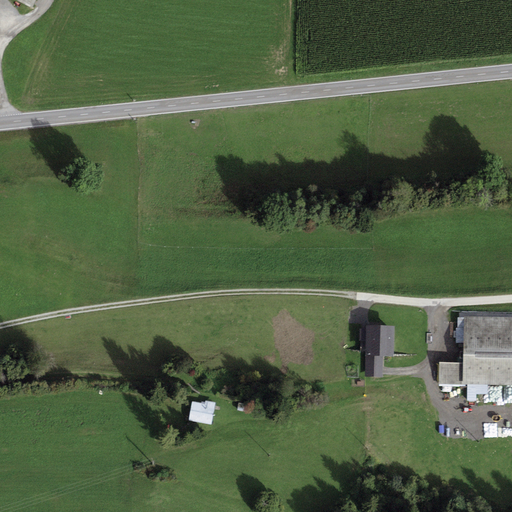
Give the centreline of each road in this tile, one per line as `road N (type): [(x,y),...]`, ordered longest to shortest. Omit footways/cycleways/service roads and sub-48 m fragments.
road 1 (track): [(511,298),(222,295),(0,329)]
road 2 (tertiary): [(0,124),(511,74)]
